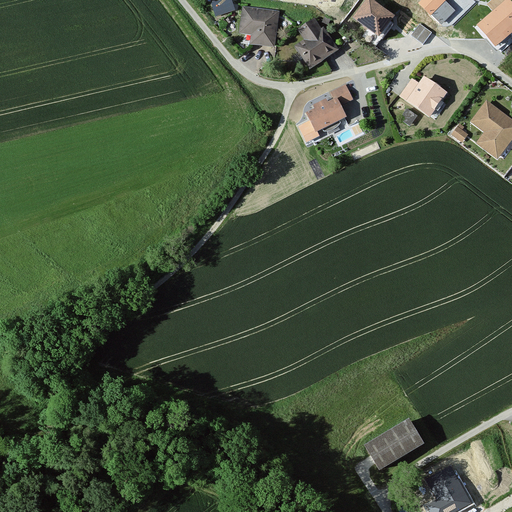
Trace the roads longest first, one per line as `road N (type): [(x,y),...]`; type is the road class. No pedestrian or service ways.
road 1 (track): [(84,511),(112,494),(125,467),(55,444),(52,426),(79,354),(216,227),(277,138),(295,84)]
road 2 (residential): [(511,84),(477,57),(439,50),(303,84),(266,84),(237,66),(182,0)]
road 3 (residential): [(390,511),(387,500),(400,475),(511,413)]
